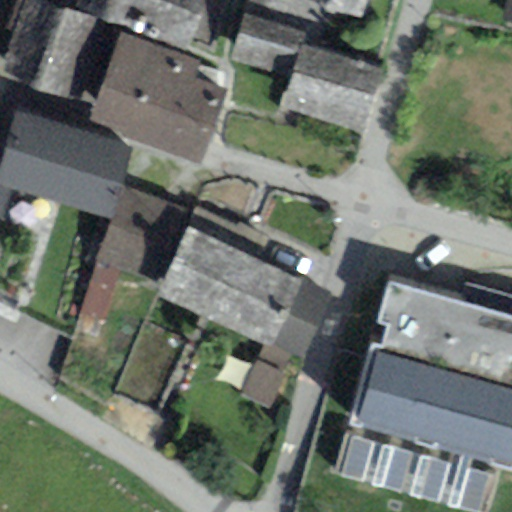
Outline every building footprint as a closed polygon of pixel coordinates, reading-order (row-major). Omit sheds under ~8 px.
[(71,11),(39,0),(24,0),(0,74),(0,75),(68,97),(94,18),(71,11)] [(90,0),(190,41),(202,0),(90,0)] [(365,0),(246,0),(246,2),(312,25),(319,4),(359,18),(365,0)] [(511,0),(506,0),(501,20),(511,22),(511,0)] [(380,71),(300,46),(304,34),(243,15),(229,60),(290,79),(280,110),(360,135),(380,71)] [(88,127),(197,165),(223,90),(192,79),(199,58),(121,31),(88,127)] [(0,219),(9,190),(112,220),(122,188),(133,147),(14,113),(0,162),(0,219)] [(191,214),(122,188),(112,220),(96,264),(161,281),(191,214)] [(266,241),(194,209),(191,214),(161,281),(153,298),(261,347),(269,350),(271,345),(290,354),(303,360),(332,297),(256,262),(266,241)] [(511,319),(386,284),(347,425),(511,471),(511,319)] [(266,410),(290,354),(271,345),(269,350),(261,347),(238,396),(266,410)]
